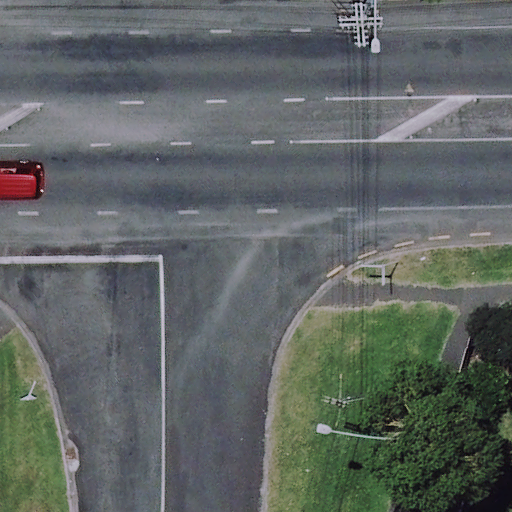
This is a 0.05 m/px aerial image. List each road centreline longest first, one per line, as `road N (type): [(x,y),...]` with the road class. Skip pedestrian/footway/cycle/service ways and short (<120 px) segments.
road 1 (residential): [(162,511),(160,293),(131,123)]
road 2 (secondary): [(511,117),(131,123)]
road 3 (secondary): [(131,123),(0,124)]
road 4 (residential): [(131,123),(112,0)]
